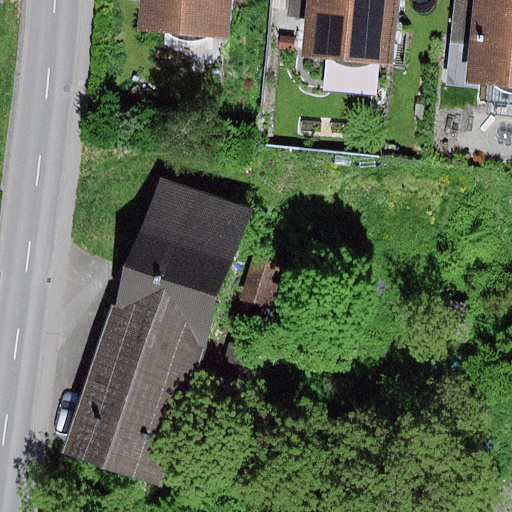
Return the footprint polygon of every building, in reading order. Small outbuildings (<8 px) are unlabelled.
[(244,36),(248,0),(158,0),(156,25),(244,36)] [(322,20),(323,0),(295,0),(294,17),(322,20)] [(415,0),(323,0),(322,20),(319,55),(410,63),(415,0)] [(488,48),(492,0),(460,0),(456,45),(488,48)] [(511,0),(492,0),(488,48),(484,83),(493,84),(490,114),(511,116),(511,0)] [(297,37),(283,36),(282,49),(296,50),(297,37)] [(262,214),(166,182),(73,459),(169,491),(262,214)] [(259,254),(246,299),(277,308),(290,263),(259,254)] [(250,417),(237,455),(271,466),(283,427),(250,417)]
